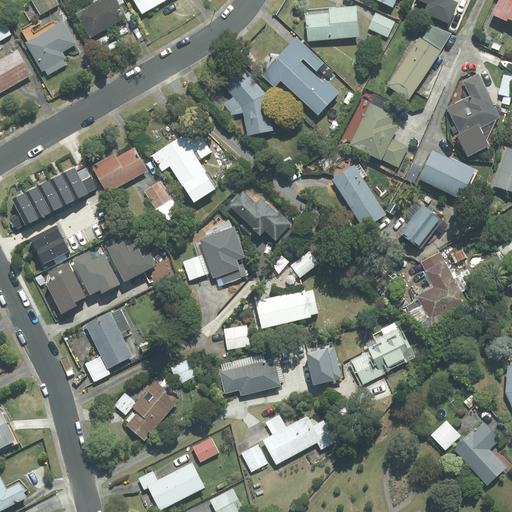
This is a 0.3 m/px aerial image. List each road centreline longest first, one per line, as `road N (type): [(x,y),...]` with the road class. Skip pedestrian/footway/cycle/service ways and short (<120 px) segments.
road 1 (residential): [(253,0),(215,35),(0,163)]
road 2 (residential): [(92,511),(54,376),(0,272)]
